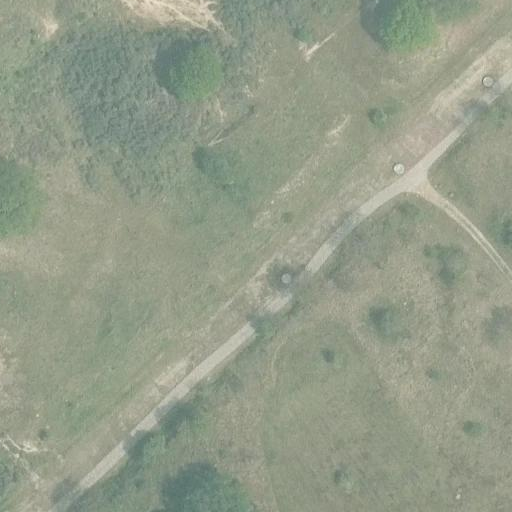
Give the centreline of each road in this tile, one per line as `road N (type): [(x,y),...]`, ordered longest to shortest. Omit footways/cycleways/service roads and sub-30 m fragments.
road 1 (track): [(61,511),(197,373),(287,296),(360,213),(511,80)]
road 2 (track): [(511,282),(478,236),(411,176)]
